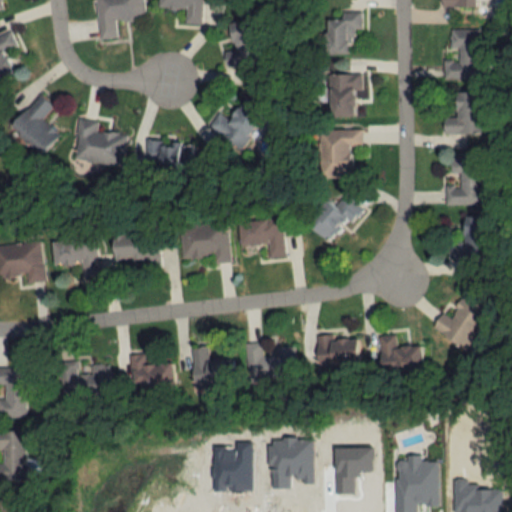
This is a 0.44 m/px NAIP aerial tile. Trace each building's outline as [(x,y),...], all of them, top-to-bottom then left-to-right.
[(143,20),(142,0),(93,0),(96,39),(115,38),(114,22),(143,20)] [(201,0),(157,0),(157,8),(183,9),(183,24),(201,24),(201,0)] [(327,54),(349,54),(349,29),(360,29),(360,11),(327,11),(327,54)] [(222,53),(226,68),(262,58),(251,17),(227,24),(234,49),(222,53)] [(481,29),(450,29),(450,50),(457,50),(457,58),(443,58),(443,79),(481,79),(481,29)] [(0,34),(0,80),(15,73),(4,52),(16,46),(8,30),(0,34)] [(328,116),(354,116),(354,91),(361,91),(361,74),(328,74),(328,116)] [(482,92),(455,92),(455,117),(443,117),(443,134),(482,134),(482,92)] [(58,134),(40,118),(52,106),(38,94),(10,125),(42,153),(58,134)] [(228,119),(218,113),(208,127),(239,149),(263,115),(242,100),(228,119)] [(72,161),(121,166),(125,135),(96,132),(97,121),(77,119),(72,161)] [(320,178),(350,178),(350,147),(361,147),(361,130),(320,130),(320,178)] [(146,143),(146,174),(190,174),(190,142),(146,143)] [(445,205),(483,205),(483,155),(450,155),(450,175),(459,175),(459,185),(445,185),(445,205)] [(361,210),(345,194),(333,206),(327,200),(305,222),(328,244),(361,210)] [(451,258),(487,259),(488,218),(464,217),(464,243),(451,243),(451,258)] [(281,218),(238,220),(239,246),(266,245),(266,258),(283,257),(281,218)] [(211,264),(228,263),(227,222),(179,224),(180,258),(211,257),(211,264)] [(134,259),(133,271),(158,272),(159,231),(113,231),(113,259),(134,259)] [(52,266),(79,265),(80,277),(97,276),(95,238),(51,240),(52,266)] [(0,244),(0,258),(1,277),(25,276),(25,283),(43,282),(41,242),(0,244)] [(441,313),(432,329),(469,350),(492,310),(464,293),(450,318),(441,313)] [(422,371),(421,345),(396,346),(395,335),(379,336),(380,372),(422,371)] [(316,338),(317,366),(359,365),(358,336),(316,338)] [(245,345),(247,378),(296,376),(294,343),(245,345)] [(190,347),(192,387),(234,385),(233,359),(207,360),(207,347),(190,347)] [(129,355),(130,389),(172,388),(171,363),(145,364),(144,354),(129,355)] [(89,364),(89,373),(78,373),(77,361),(57,362),(59,398),(110,395),(108,363),(89,364)] [(26,367),(0,367),(0,385),(0,386),(0,400),(0,399),(0,448),(0,460),(0,481),(24,481),(24,431),(0,430),(0,417),(26,418),(26,367)] [(0,511),(23,511),(23,493),(0,493),(0,511)]
